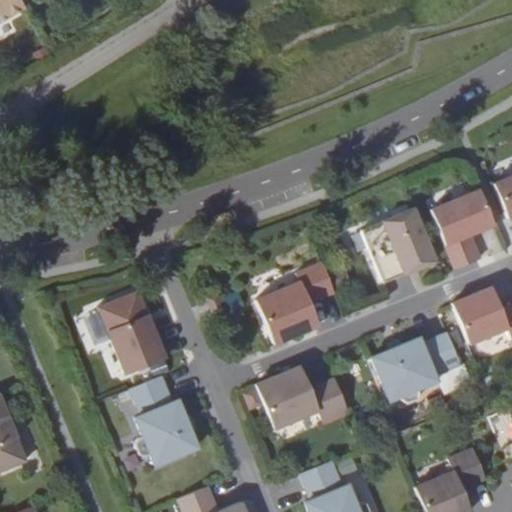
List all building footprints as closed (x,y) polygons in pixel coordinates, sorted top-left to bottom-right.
[(18,0),(0,0),(0,20),(23,8),(18,0)] [(511,175),(492,184),(506,219),(511,216),(511,175)] [(478,190),(429,210),(454,270),(479,259),(469,235),(493,225),(478,190)] [(434,261),(412,208),(359,230),(381,283),(434,261)] [(333,293),(320,263),(294,274),(298,282),(253,300),(272,345),(317,326),(308,303),(333,293)] [(490,287),(450,304),(467,344),(506,328),(511,340),(511,339),(511,304),(500,310),(490,287)] [(164,358),(136,291),(96,307),(124,375),(164,358)] [(205,298),(213,318),(224,313),(215,293),(205,298)] [(418,337),(370,358),(387,401),(398,396),(400,400),(406,404),(416,400),(418,393),(416,389),(436,381),(433,375),(459,365),(446,332),(420,343),(418,337)] [(298,366),(254,385),(272,429),(316,411),(319,419),(345,408),(333,379),(308,389),(298,366)] [(160,376),(128,389),(138,415),(133,418),(141,436),(137,438),(133,444),(137,455),(144,457),(148,455),(153,465),(196,448),(188,429),(184,419),(176,400),(171,402),(160,376)] [(0,472),(25,462),(0,399),(0,472)] [(190,416),(184,419),(188,429),(194,426),(190,416)] [(484,479),(472,449),(447,459),(451,471),(413,487),(422,511),(468,511),(470,511),(460,489),(484,479)] [(331,461),(298,474),(309,500),(303,503),(307,511),(368,511),(365,504),(358,502),(354,504),(346,484),(341,487),(331,461)] [(206,487),(176,499),(181,511),(243,511),(239,502),(216,511),(206,487)]
